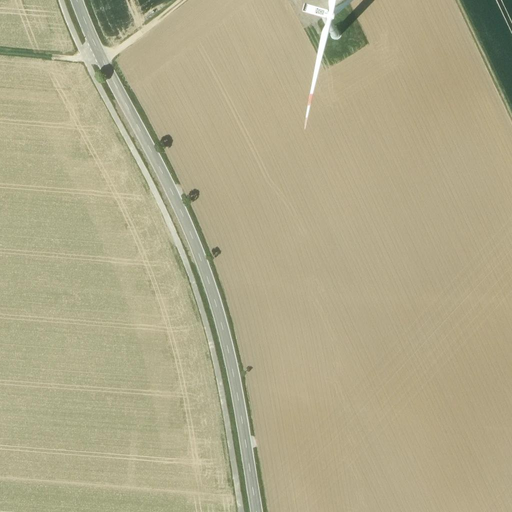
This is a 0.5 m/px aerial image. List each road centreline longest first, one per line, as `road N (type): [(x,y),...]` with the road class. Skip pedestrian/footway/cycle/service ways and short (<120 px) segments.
road 1 (tertiary): [(263,511),(245,396),(213,276),(76,0)]
road 2 (track): [(248,511),(204,293),(62,0)]
road 3 (track): [(0,59),(90,65),(187,0)]
road 4 (track): [(460,0),(511,111)]
